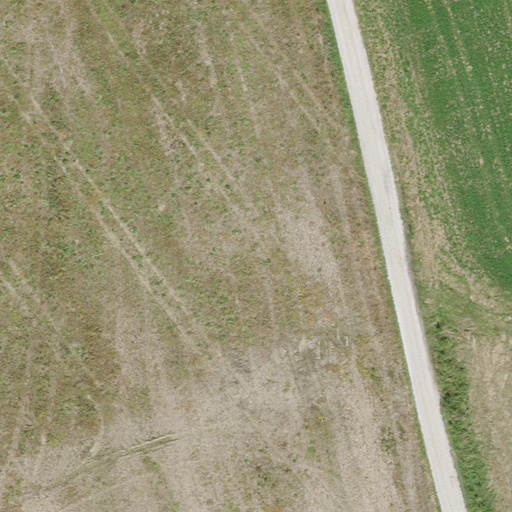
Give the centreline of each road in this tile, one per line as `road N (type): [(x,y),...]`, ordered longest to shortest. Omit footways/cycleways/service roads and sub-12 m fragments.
road 1 (track): [(336,0),(454,511)]
road 2 (track): [(393,260),(470,329),(511,345)]
